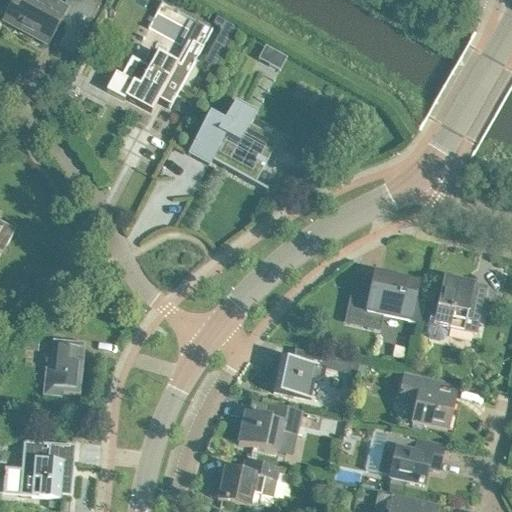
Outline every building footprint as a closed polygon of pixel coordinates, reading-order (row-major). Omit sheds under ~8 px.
[(68,0),(62,11),(41,0),(18,0),(16,4),(13,3),(11,6),(14,7),(7,22),(45,43),(53,28),(51,26),(54,21),(69,29),(65,34),(66,35),(69,29),(82,36),(100,4),(92,0),(85,0),(83,4),(75,0),(68,0)] [(189,72),(211,30),(205,27),(196,43),(188,39),(178,59),(179,62),(182,64),(180,68),(150,51),(142,65),(131,59),(121,79),(115,76),(107,90),(150,113),(161,94),(173,100),(168,109),(169,110),(189,72)] [(247,131),(256,113),(235,102),(222,126),(208,119),(188,156),(209,167),(217,152),(231,160),(229,164),(253,178),(258,168),(260,169),(262,169),(263,167),(262,165),(261,164),(271,144),(247,131)] [(15,231),(0,223),(0,255),(1,256),(6,248),(15,231)] [(425,303),(413,301),(417,285),(374,276),(368,301),(353,298),(347,323),(377,330),(379,317),(409,324),(420,326),(425,303)] [(476,336),(484,300),(487,288),(443,279),(432,327),(476,336)] [(37,353),(38,341),(24,340),(23,352),(37,353)] [(79,397),(84,345),(52,342),(49,368),(44,370),(42,398),(60,400),(63,395),(79,397)] [(310,403),(314,385),(323,380),(325,370),(311,367),(280,361),(273,395),(310,403)] [(357,378),(360,365),(346,362),(344,375),(357,378)] [(446,434),(453,402),(431,398),(434,384),(403,378),(398,401),(410,404),(409,408),(415,409),(412,426),(446,434)] [(296,437),(301,414),(276,408),(273,421),(244,415),(237,447),(277,455),(281,434),(296,437)] [(437,472),(442,449),(386,437),(378,474),(390,477),(389,482),(403,485),(403,484),(423,488),(427,470),(437,472)] [(21,471),(19,497),(31,498),(31,499),(60,501),(60,499),(69,499),(73,449),(23,445),(21,471)] [(215,485),(212,499),(217,501),(217,502),(236,507),(249,510),(253,495),(260,497),(273,500),(276,483),(279,472),(264,468),(244,464),(242,475),(224,471),(220,486),(215,485)] [(423,511),(425,506),(377,495),(373,511),(423,511)]
